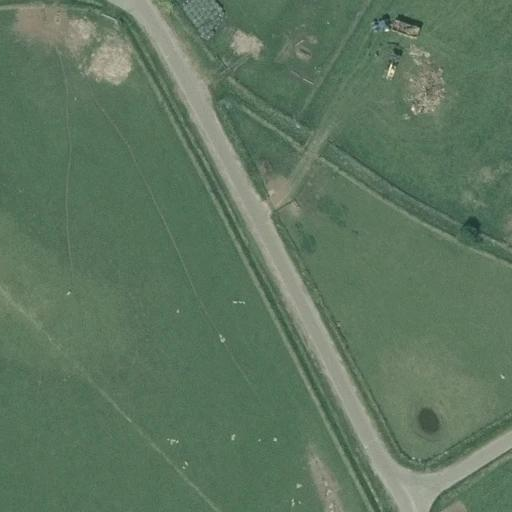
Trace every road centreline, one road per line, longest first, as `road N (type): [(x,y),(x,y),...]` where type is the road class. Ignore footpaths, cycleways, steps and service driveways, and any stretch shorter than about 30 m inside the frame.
road 1 (unclassified): [(406,506),(138,0)]
road 2 (unclassified): [(406,506),(511,440)]
